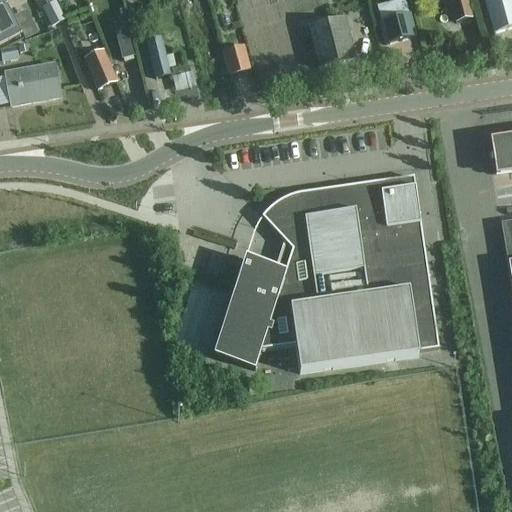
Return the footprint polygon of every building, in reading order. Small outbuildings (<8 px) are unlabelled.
[(474,24),(468,0),(449,0),(457,29),(474,24)] [(511,31),(511,0),(483,0),(494,36),(511,31)] [(55,9),(44,14),(51,28),(62,23),(55,9)] [(381,24),(379,24),(385,48),(416,40),(410,16),(408,16),(381,24)] [(309,32),(319,71),(355,62),(345,23),(309,32)] [(31,25),(20,30),(26,41),(37,35),(31,25)] [(127,27),(114,30),(123,67),(137,64),(127,27)] [(265,37),(243,41),(248,68),(271,63),(265,37)] [(160,41),(146,45),(156,82),(170,78),(160,41)] [(29,46),(19,48),(19,56),(30,54),(29,46)] [(1,55),(3,65),(18,62),(15,50),(1,53),(1,55)] [(103,53),(84,62),(97,93),(100,92),(117,85),(103,53)] [(12,110),(18,108),(37,105),(37,101),(47,99),(48,103),(61,101),(54,68),(5,77),(11,110),(12,110)] [(177,86),(191,83),(188,71),(174,73),(177,86)] [(511,140),(491,143),(497,179),(511,176),(511,140)] [(295,349),(299,377),(419,359),(418,355),(438,352),(414,180),(299,197),(285,202),(273,210),(262,220),(284,244),(275,271),(245,261),(213,361),(255,374),(261,353),(295,349)] [(511,190),(494,194),(499,220),(511,217),(511,190)] [(511,224),(501,226),(511,293),(511,224)]
